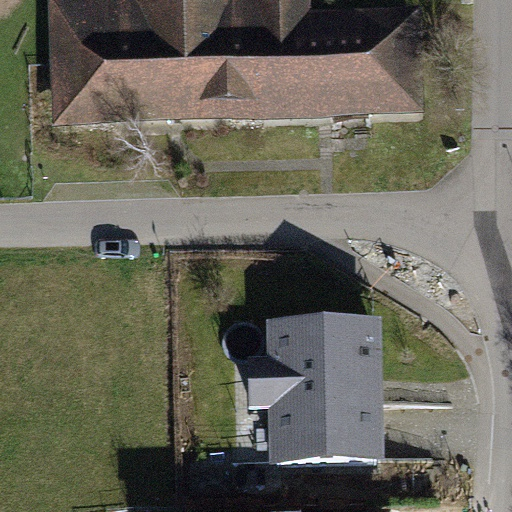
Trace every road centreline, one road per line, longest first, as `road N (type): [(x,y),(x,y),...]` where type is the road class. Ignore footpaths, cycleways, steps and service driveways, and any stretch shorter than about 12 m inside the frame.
road 1 (residential): [(0,229),(505,212)]
road 2 (residential): [(510,0),(505,212)]
